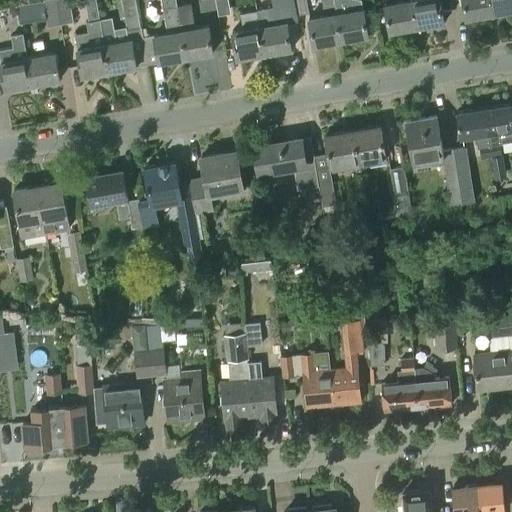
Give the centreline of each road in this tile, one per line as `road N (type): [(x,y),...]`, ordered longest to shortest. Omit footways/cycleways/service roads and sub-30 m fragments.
road 1 (residential): [(0,150),(511,63)]
road 2 (residential): [(0,488),(363,448)]
road 3 (residential): [(363,448),(511,433)]
